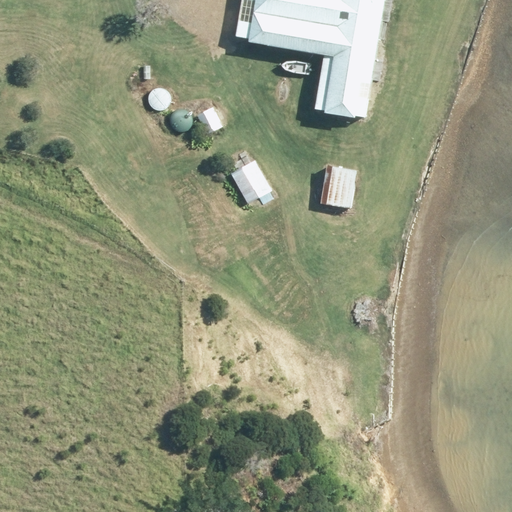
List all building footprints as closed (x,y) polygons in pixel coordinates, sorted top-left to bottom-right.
[(367,117),(385,0),(242,0),(237,36),(250,38),(249,41),(325,54),(316,108),(367,117)] [(138,52),(136,79),(203,83),(205,55),(138,52)] [(222,126),(213,106),(197,113),(206,133),(222,126)] [(351,208),(359,159),(329,154),(322,203),(351,208)] [(271,189),(253,160),(230,175),(245,196),(243,198),(247,204),(271,189)]
